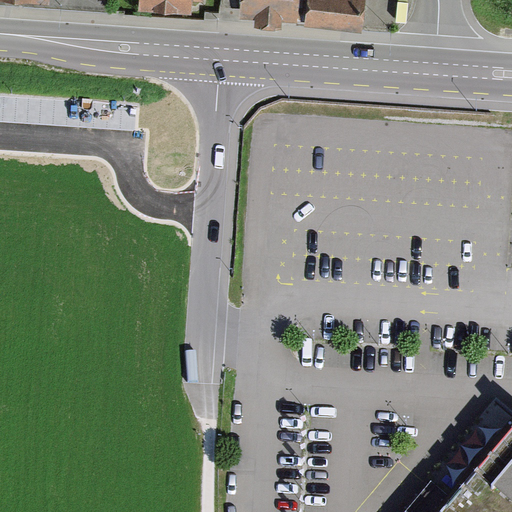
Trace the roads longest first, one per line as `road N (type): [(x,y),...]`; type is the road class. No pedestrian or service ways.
road 1 (primary): [(0,33),(435,68)]
road 2 (track): [(207,385),(208,511)]
